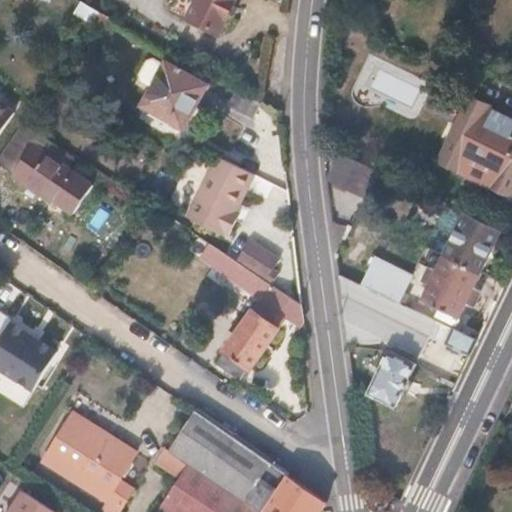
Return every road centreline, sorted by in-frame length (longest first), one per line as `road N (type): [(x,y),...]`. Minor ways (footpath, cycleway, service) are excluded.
road 1 (secondary): [(312,0),(305,143),(347,470)]
road 2 (residential): [(0,250),(347,470)]
road 3 (secondary): [(511,290),(407,511)]
road 4 (secondary): [(428,511),(511,344)]
